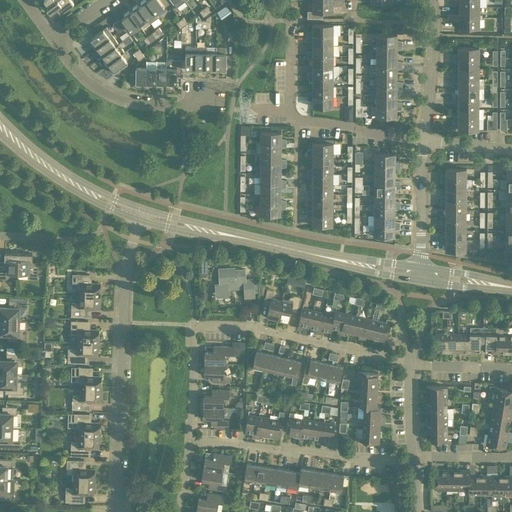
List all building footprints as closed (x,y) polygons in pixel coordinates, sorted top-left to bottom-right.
[(56,8),(60,13),(73,4),(70,0),(43,0),(48,6),(46,7),(50,12),(56,8)] [(155,13),(146,1),(146,0),(143,0),(140,2),(141,4),(138,6),(150,23),(158,17),(155,13)] [(146,0),(146,1),(155,13),(164,7),(158,0),(146,0)] [(332,4),(332,1),(312,1),(312,11),(306,11),(306,18),(322,18),(322,12),(332,12),(332,4)] [(150,23),(138,6),(137,5),(132,8),(133,10),(130,12),(142,29),(150,23)] [(458,7),(458,14),(458,17),(481,17),(481,15),(479,15),(479,7),(458,7)] [(142,29),(130,12),(129,11),(123,14),(125,16),(121,19),(133,35),(142,29)] [(458,14),(453,14),(453,20),(458,20),(458,27),(479,28),(479,19),(481,19),(481,17),(458,17),(458,14)] [(118,31),(123,27),(118,20),(112,24),(118,31)] [(306,35),(332,35),(332,25),(311,25),(311,32),(306,32),(306,35)] [(96,47),(112,36),(106,27),(90,38),(93,42),(91,43),(95,48),(96,47)] [(376,44),(402,45),(402,41),(397,41),(397,34),(376,34),(376,44)] [(311,39),(311,45),(332,45),(332,35),(306,35),(306,38),(311,39)] [(112,36),(96,47),(99,50),(97,51),(101,56),(102,55),(118,44),(112,36)] [(118,44),(102,55),(105,58),(103,60),(107,65),(108,64),(108,63),(121,54),(124,52),(121,48),(125,45),(122,41),(118,44)] [(376,44),(376,55),(396,55),(396,48),(401,48),(402,45),(376,44)] [(306,52),(306,56),(332,56),(332,45),(311,45),(311,52),(306,52)] [(195,46),(185,46),(185,67),(185,68),(189,68),(189,70),(195,70),(195,68),(195,46)] [(205,46),(195,46),(195,68),(199,68),(199,70),(206,70),(206,68),(205,68),(205,46)] [(216,47),(205,46),(205,68),(206,68),(210,68),(210,70),(216,70),(216,68),(215,68),(216,53),(216,47)] [(452,58),(478,58),(478,48),(457,47),(457,54),(452,54),(452,58)] [(226,53),(216,53),(215,68),(216,68),(220,69),(220,71),(226,71),(226,53)] [(121,54),(108,63),(108,64),(111,67),(109,68),(113,73),(127,63),(121,54)] [(376,55),(375,65),(401,65),(401,61),(396,61),(396,55),(376,55)] [(311,59),(311,66),(332,66),(332,56),(306,56),(306,59),(311,59)] [(457,61),(457,68),(477,69),(478,58),(452,58),(452,61),(457,61)] [(166,59),(166,61),(166,85),(172,85),(172,83),(176,83),(177,75),(181,75),(181,67),(181,60),(166,59)] [(146,61),(146,67),(145,85),(151,85),(151,83),(155,83),(155,85),(156,85),(156,61),(146,61)] [(166,61),(156,61),(156,85),(162,85),(162,83),(166,83),(166,85),(166,61)] [(375,65),(375,75),(396,75),(396,69),(401,69),(401,65),(375,65)] [(306,72),(306,76),(332,76),(332,66),(311,66),(311,72),(306,72)] [(145,85),(146,67),(135,67),(135,73),(129,73),(129,82),(135,82),(135,85),(141,85),(141,83),(145,83),(145,85)] [(452,75),(452,78),(477,78),(477,69),(457,68),(457,75),(452,75)] [(375,75),(375,85),(401,86),(401,82),(396,82),(396,75),(375,75)] [(311,80),(311,86),(332,86),(332,76),(306,76),(306,80),(311,80)] [(457,82),(457,89),(477,89),(477,78),(452,78),(452,82),(457,82)] [(375,85),(375,96),(396,96),(396,89),(401,89),(401,86),(375,85)] [(306,93),(306,96),(332,96),(332,86),(311,86),(311,93),(306,93)] [(452,95),(452,99),(477,99),(477,89),(457,89),(456,95),(452,95)] [(332,107),(332,96),(306,96),(306,100),(311,100),(311,107),(332,107)] [(375,96),(375,106),(401,106),(401,103),(396,103),(396,96),(375,96)] [(456,102),(456,109),(477,109),(477,99),(452,99),(452,102),(456,102)] [(368,106),(360,106),(355,106),(355,116),(362,116),(362,110),(368,110),(368,106)] [(401,109),(401,106),(375,106),(375,116),(396,117),(396,109),(401,109)] [(451,115),(451,119),(477,119),(477,109),(456,109),(456,115),(451,115)] [(477,130),(477,119),(451,119),(451,122),(456,122),(456,130),(477,130)] [(496,119),(492,119),(487,119),(487,130),(496,130),(496,119)] [(285,143),(285,140),(280,140),(280,133),(259,132),(259,143),(285,143)] [(285,143),(259,143),(259,153),(280,153),(280,146),(285,146),(285,143)] [(306,154),(332,154),(332,143),(311,143),(311,150),(306,150),(306,154)] [(259,153),(259,163),(285,164),(285,160),(280,160),(280,153),(259,153)] [(311,157),(311,164),(332,164),(332,154),(306,154),(306,157),(311,157)] [(374,165),(399,165),(400,161),(394,161),(394,154),(374,154),(374,165)] [(259,163),(259,174),(280,174),(280,167),(285,167),(285,164),(259,163)] [(306,170),(306,174),(332,174),(332,164),(311,164),(311,170),(306,170)] [(374,165),(374,175),(394,175),(394,168),(399,168),(399,165),(374,165)] [(439,179),(465,179),(465,168),(444,168),(444,176),(439,176),(439,179)] [(259,174),(259,184),(285,184),(285,180),(279,180),(280,174),(259,174)] [(311,177),(311,184),(332,184),(332,174),(306,174),(306,177),(311,177)] [(374,175),(374,185),(399,185),(399,181),(394,181),(394,175),(374,175)] [(444,182),(444,189),(465,189),(465,179),(439,179),(439,182),(444,182)] [(259,184),(259,194),(279,194),(279,187),(285,187),(285,184),(259,184)] [(306,191),(306,194),(332,194),(332,184),(311,184),(311,191),(306,191)] [(374,185),(373,195),(394,195),(394,188),(399,188),(399,185),(374,185)] [(439,196),(439,199),(465,199),(465,189),(444,189),(444,196),(439,196)] [(259,194),(259,204),(285,204),(285,201),(279,200),(279,194),(259,194)] [(311,198),(311,204),(332,204),(332,194),(306,194),(306,197),(311,198)] [(373,195),(373,205),(399,205),(399,202),(394,202),(394,195),(373,195)] [(444,203),(444,209),(465,209),(465,199),(439,199),(439,203),(444,203)] [(285,208),(285,204),(259,204),(259,214),(279,214),(279,208),(285,208)] [(306,211),(306,215),(331,215),(332,204),(311,204),(311,211),(306,211)] [(373,205),(373,215),(394,215),(394,208),(399,209),(399,205),(373,205)] [(439,216),(439,220),(465,220),(465,209),(444,209),(444,216),(439,216)] [(331,225),(331,215),(306,215),(306,218),(311,218),(311,225),(331,225)] [(373,215),(373,225),(399,226),(399,222),(394,222),(394,215),(373,215)] [(444,223),(444,230),(465,230),(465,220),(439,220),(439,223),(444,223)] [(399,229),(399,226),(373,225),(373,236),(394,236),(394,229),(399,229)] [(439,236),(438,240),(465,240),(465,230),(444,230),(444,236),(439,236)] [(465,251),(465,240),(438,240),(438,243),(444,243),(444,251),(465,251)] [(511,240),(504,240),(504,250),(503,250),(503,259),(511,258),(511,240)] [(6,272),(17,273),(18,253),(4,252),(4,263),(0,263),(0,278),(6,278),(6,272)] [(18,253),(17,273),(29,273),(28,279),(37,279),(38,264),(32,264),(32,253),(18,253)] [(228,295),(227,290),(244,289),(245,298),(254,297),(253,279),(245,280),(244,270),(234,270),(234,268),(219,269),(220,284),(215,285),(216,296),(228,295)] [(79,295),(99,296),(100,283),(89,283),(89,275),(72,274),(72,288),(79,288),(79,295)] [(266,316),(277,319),(282,301),(271,298),(273,290),(267,289),(264,303),(269,304),(266,316)] [(99,309),(99,296),(79,295),(79,302),(71,302),(71,316),(88,317),(88,309),(99,309)] [(292,303),(282,301),(277,319),(288,321),(291,309),(297,310),(300,297),(294,295),(292,303)] [(0,320),(18,321),(19,313),(21,313),(26,306),(26,301),(11,300),(11,307),(0,306),(0,320)] [(302,325),(309,326),(313,311),(302,308),(297,328),(301,329),(302,325)] [(323,313),(313,311),(309,326),(316,328),(315,332),(318,333),(323,313)] [(334,311),(333,316),(332,321),(333,321),(331,327),(338,328),(337,333),(340,334),(345,314),(334,311)] [(333,316),(323,313),(318,333),(322,334),(323,330),(330,331),(331,327),(333,321),(332,321),(333,316)] [(356,316),(345,314),(340,334),(344,335),(345,330),(352,332),(356,316)] [(366,319),(356,316),(352,332),(359,333),(358,338),(361,339),(366,319)] [(373,337),(376,321),(366,319),(361,339),(365,340),(366,335),(373,337)] [(376,320),(376,321),(373,337),(384,339),(386,339),(391,320),(386,319),(385,323),(376,320)] [(18,329),(18,321),(0,320),(0,333),(10,334),(10,341),(26,341),(26,334),(22,334),(23,329),(18,329)] [(78,342),(98,342),(98,330),(87,329),(88,321),(71,320),(70,335),(78,335),(78,342)] [(495,322),(495,328),(495,353),(506,353),(506,333),(506,326),(505,326),(505,322),(495,322)] [(467,334),(467,352),(478,352),(478,332),(481,332),(481,327),(469,327),(469,334),(467,334)] [(495,328),(481,327),(481,332),(484,332),(484,352),(495,353),(495,328)] [(434,352),(445,352),(445,333),(435,333),(434,352)] [(456,334),(445,333),(445,352),(456,352),(456,334)] [(467,334),(456,334),(456,352),(467,352),(467,334)] [(97,355),(98,342),(78,342),(78,349),(68,349),(67,363),(86,363),(87,355),(97,355)] [(204,363),(224,364),(224,358),(227,358),(230,356),(230,353),(234,353),(234,347),(213,346),(213,352),(205,352),(204,363)] [(252,367),(263,370),(267,353),(256,350),(252,367)] [(0,373),(16,374),(16,366),(21,366),(21,354),(9,353),(8,360),(0,359),(0,373)] [(278,356),(267,353),(263,370),(274,372),(278,356)] [(290,358),(278,356),(274,372),(286,375),(290,358)] [(298,360),(290,358),(286,375),(292,376),(290,384),(295,385),(301,362),(298,361),(298,360)] [(308,376),(315,377),(319,361),(310,359),(310,360),(307,359),(302,382),(306,384),(308,376)] [(330,364),(319,361),(315,377),(326,380),(330,364)] [(223,374),(224,364),(204,363),(204,374),(212,375),(212,381),(229,382),(229,375),(223,374)] [(342,366),(330,364),(326,380),(338,383),(342,366)] [(80,388),(100,389),(101,376),(90,376),(90,368),(71,367),(71,381),(81,381),(80,388)] [(361,376),(360,384),(377,384),(377,372),(357,371),(357,376),(361,376)] [(16,374),(0,373),(0,386),(7,387),(7,393),(23,394),(24,387),(20,387),(20,382),(16,382),(16,374)] [(377,384),(360,384),(360,386),(361,386),(360,395),(381,396),(381,393),(377,393),(377,384)] [(430,397),(446,397),(446,386),(425,386),(425,390),(430,390),(430,397)] [(100,402),(100,389),(80,388),(80,395),(72,395),(72,409),(89,410),(89,402),(100,402)] [(493,399),(511,402),(511,390),(495,388),(493,399)] [(203,407),(222,407),(223,400),(225,400),(227,399),(228,398),(228,390),(211,389),(211,396),(203,395),(203,407)] [(381,396),(360,395),(360,407),(380,408),(376,407),(376,401),(381,401),(381,396)] [(426,404),(426,408),(446,408),(446,397),(430,397),(430,404),(426,404)] [(511,402),(493,399),(491,411),(511,414),(511,405),(511,402)] [(0,426),(12,427),(12,414),(17,414),(17,407),(4,406),(4,413),(0,412),(0,426)] [(222,418),(222,407),(203,407),(203,418),(210,418),(210,424),(227,425),(228,418),(222,418)] [(380,408),(360,407),(364,407),(364,419),(384,420),(384,415),(380,415),(380,408)] [(430,412),(430,419),(447,419),(446,408),(426,408),(426,412),(430,412)] [(269,418),(266,434),(277,436),(280,436),(284,412),(279,411),(278,419),(269,418)] [(491,411),(489,422),(509,425),(511,414),(491,411)] [(286,433),(299,435),(302,418),(293,417),(294,413),(289,412),(286,433)] [(79,428),(79,435),(99,435),(99,423),(89,422),(89,414),(68,413),(67,427),(79,428)] [(251,436),(255,437),(258,417),(247,415),(245,431),(252,432),(251,436)] [(266,434),(269,418),(258,417),(255,437),(259,438),(259,433),(266,434)] [(302,419),(302,418),(299,435),(298,439),(302,440),(303,436),(310,437),(313,421),(302,419)] [(384,420),(364,419),(363,428),(362,428),(362,430),(379,431),(379,422),(384,423),(384,420)] [(426,426),(426,430),(447,429),(447,419),(430,419),(431,426),(426,426)] [(323,423),(313,421),(310,437),(317,438),(316,442),(320,443),(323,423)] [(489,422),(487,433),(507,436),(509,425),(489,422)] [(323,423),(320,443),(324,444),(324,439),(332,440),(334,424),(323,423)] [(12,428),(12,427),(0,426),(0,446),(19,447),(19,440),(18,440),(18,428),(12,428)] [(447,441),(447,429),(426,430),(426,434),(431,433),(431,441),(447,441)] [(378,441),(379,431),(362,430),(362,437),(358,437),(358,442),(378,443),(378,441)] [(505,448),(507,436),(487,433),(485,445),(505,448)] [(99,435),(79,435),(79,442),(71,441),(70,456),(87,456),(88,448),(98,448),(99,435)] [(203,469),(227,473),(230,455),(213,453),(212,459),(205,458),(203,469)] [(0,479),(6,479),(7,471),(11,472),(11,459),(0,458),(0,479)] [(74,474),(73,481),(93,482),(94,469),(83,468),(83,460),(66,460),(66,474),(74,474)] [(243,480),(254,482),(257,465),(246,464),(243,480)] [(268,467),(257,465),(254,482),(265,484),(268,467)] [(278,469),(268,467),(265,484),(276,485),(278,469)] [(300,467),(299,472),(300,472),(298,485),(308,486),(311,469),(300,467)] [(225,490),(227,473),(203,469),(201,480),(209,481),(208,487),(225,490)] [(289,470),(278,469),(276,485),(286,487),(289,470)] [(322,471),(311,469),(308,486),(319,488),(322,471)] [(300,472),(299,472),(289,470),(286,487),(297,489),(298,485),(300,472)] [(434,489),(446,489),(446,470),(434,470),(434,489)] [(457,470),(446,470),(446,489),(457,490),(457,470)] [(469,470),(457,470),(457,490),(468,490),(469,475),(469,470)] [(332,473),(322,471),(319,488),(330,490),(332,473)] [(343,474),(332,473),(330,490),(341,491),(343,474)] [(480,475),(469,475),(468,490),(468,495),(480,495),(480,475)] [(491,475),(480,475),(480,495),(491,495),(491,475)] [(491,475),(491,495),(491,500),(503,500),(503,495),(503,475),(491,475)] [(511,475),(503,475),(503,495),(511,495),(511,475)] [(6,487),(6,479),(0,479),(0,499),(14,500),(14,492),(12,492),(12,487),(6,487)] [(93,482),(73,481),(73,488),(66,488),(65,502),(82,502),(82,494),(93,494),(93,482)] [(197,509),(216,511),(217,501),(223,502),(224,495),(207,493),(206,499),(198,498),(197,509)]
